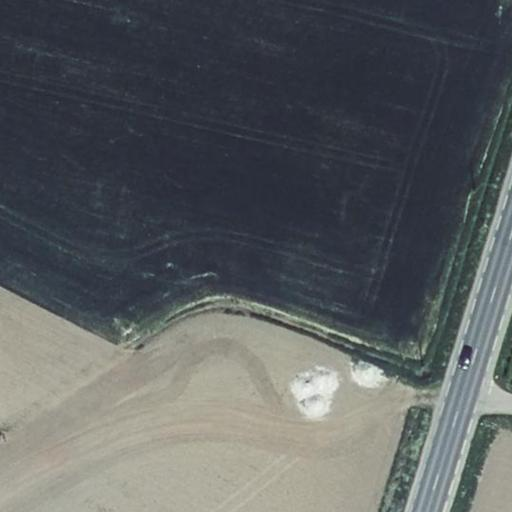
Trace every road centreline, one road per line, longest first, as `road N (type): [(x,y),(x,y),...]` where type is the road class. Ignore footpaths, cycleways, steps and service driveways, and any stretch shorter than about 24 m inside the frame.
road 1 (primary): [(465,386),(511,234)]
road 2 (primary): [(427,511),(465,386)]
